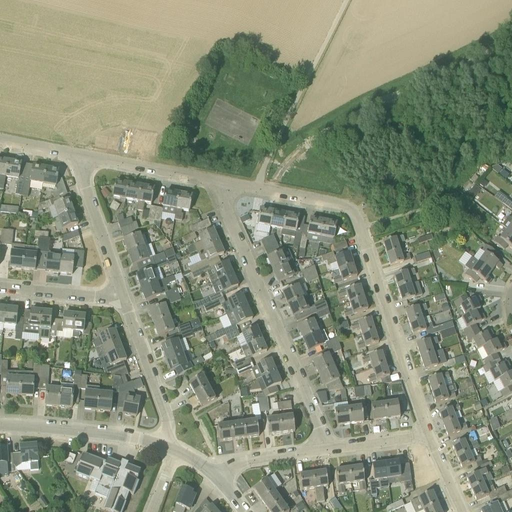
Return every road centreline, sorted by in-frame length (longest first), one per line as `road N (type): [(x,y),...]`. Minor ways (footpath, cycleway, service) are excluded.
road 1 (residential): [(430,436),(347,207),(215,181)]
road 2 (residential): [(327,449),(215,181)]
road 3 (tertiary): [(169,448),(116,434),(0,423)]
road 4 (residential): [(169,448),(122,293)]
road 5 (residential): [(122,293),(74,153)]
road 6 (residential): [(215,181),(74,153)]
road 7 (residential): [(122,293),(0,287)]
